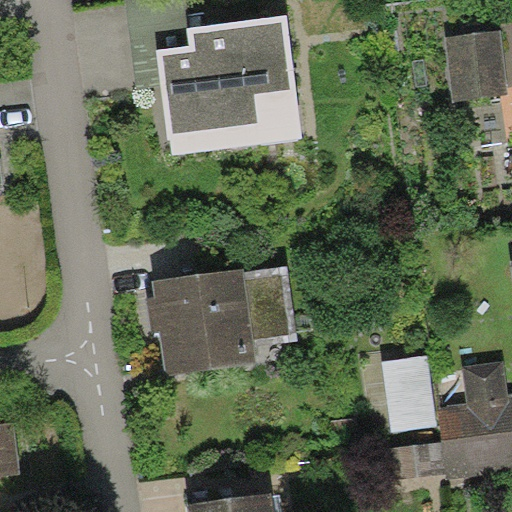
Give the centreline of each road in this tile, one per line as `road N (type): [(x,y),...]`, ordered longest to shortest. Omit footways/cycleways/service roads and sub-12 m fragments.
road 1 (residential): [(53,0),(91,352)]
road 2 (residential): [(91,352),(112,511)]
